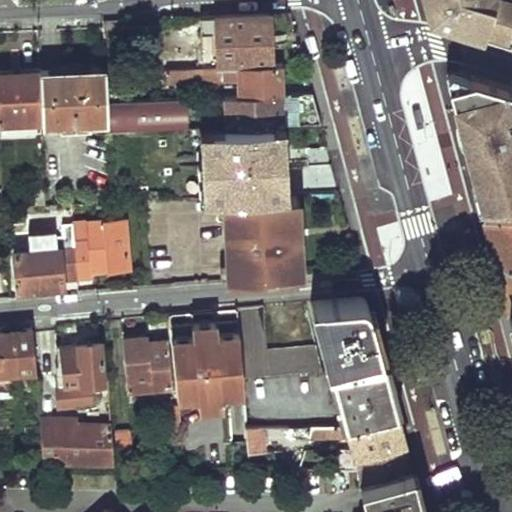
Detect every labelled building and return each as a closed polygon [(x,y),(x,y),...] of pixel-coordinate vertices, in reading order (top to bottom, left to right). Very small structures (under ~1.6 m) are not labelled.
[(511,0),(427,0),(429,7),(434,15),(441,17),(441,18),(502,38),(511,39),(511,0)] [(200,15),(201,33),(217,32),(219,66),(224,66),(242,65),(272,64),(269,12),(200,15)] [(102,20),(104,65),(115,64),(115,49),(125,48),(124,19),(102,20)] [(242,65),(244,93),(284,91),(282,63),(272,64),(242,65)] [(104,65),(39,68),(42,120),(41,121),(71,120),(71,127),(79,126),(79,119),(107,118),(106,100),(104,65)] [(164,68),(164,80),(225,78),(224,66),(219,66),(164,68)] [(0,69),(0,120),(42,120),(39,68),(0,69)] [(511,85),(487,78),(485,78),(478,78),(470,80),(465,83),(461,86),(459,90),(455,96),(454,102),(454,109),(478,200),(511,199),(511,126),(511,127),(508,116),(511,114),(511,85)] [(107,118),(107,130),(200,126),(284,122),(320,121),(315,104),(312,90),(284,91),(244,93),(106,100),(107,118)] [(207,196),(287,193),(284,122),(200,126),(202,196),(207,196)] [(287,193),(207,196),(208,220),(225,219),(230,276),(275,272),(301,270),(297,193),(287,193)] [(494,261),(511,265),(511,213),(482,215),(488,238),(494,261)] [(125,217),(71,222),(73,242),(76,275),(94,273),(94,269),(129,265),(125,217)] [(51,244),(23,246),(21,232),(14,232),(18,285),(34,284),(34,279),(63,276),(76,275),(73,242),(60,244),(59,240),(51,241),(51,244)] [(511,308),(511,265),(494,261),(507,310),(511,308)] [(328,370),(382,358),(369,307),(368,303),(365,301),(360,298),(356,297),(310,301),(328,370)] [(241,377),(318,371),(316,344),(268,348),(264,305),(238,307),(238,317),(241,377)] [(218,392),(241,391),(241,377),(238,317),(170,323),(176,395),(195,393),(196,407),(218,405),(218,392)] [(0,395),(22,394),(20,370),(36,369),(32,324),(0,326),(0,395)] [(127,385),(169,382),(166,337),(150,338),(150,332),(124,334),(127,385)] [(104,336),(73,338),(73,347),(61,348),(62,384),(53,384),(54,412),(93,409),(92,389),(107,388),(104,336)] [(53,384),(62,384),(61,348),(73,347),(73,338),(52,340),(54,364),(51,364),(53,384)] [(342,427),(396,412),(382,358),(328,370),(342,427)] [(161,425),(178,424),(176,403),(160,405),(161,425)] [(355,457),(404,443),(396,412),(342,427),(313,426),(313,435),(349,435),(352,448),(355,457)] [(43,462),(111,464),(109,429),(109,419),(40,422),(41,438),(43,462)] [(244,449),(261,449),(262,435),(285,435),(284,426),(243,425),(243,438),(244,449)] [(111,464),(131,465),(129,428),(109,429),(111,464)] [(23,461),(43,462),(41,438),(22,439),(23,461)] [(221,465),(244,464),(244,449),(243,438),(220,439),(221,465)] [(358,484),(410,468),(404,443),(355,457),(352,448),(342,448),(342,459),(355,460),(356,471),(358,484)] [(244,464),(260,466),(261,458),(276,457),(275,449),(261,449),(244,449),(244,464)] [(421,511),(415,486),(410,468),(358,484),(362,497),(365,511),(421,511)]
